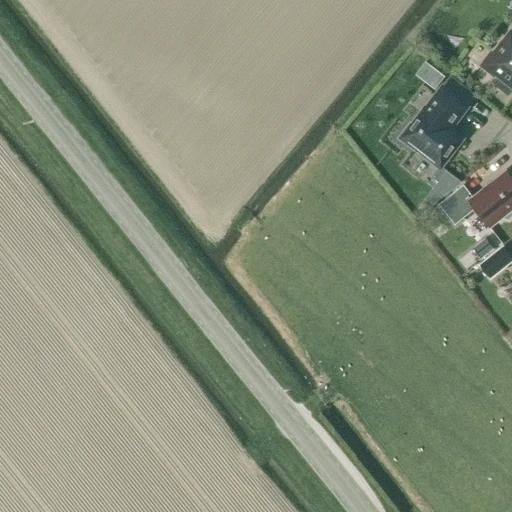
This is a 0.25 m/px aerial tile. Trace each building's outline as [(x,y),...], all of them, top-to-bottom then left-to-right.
[(491,52),(480,67),(494,78),(495,76),(511,89),(511,28),(510,32),(492,54),(491,52)] [(425,62),(416,75),(435,89),(444,77),(425,62)] [(425,111),(424,111),(413,125),(410,123),(397,138),(413,151),(416,148),(440,166),(461,139),(448,130),(466,108),(442,89),(425,111)] [(440,180),(452,190),(461,182),(446,171),(440,180)] [(511,179),(506,172),(472,199),(462,186),(439,205),(455,225),(475,209),(490,228),(502,218),(508,219),(511,215),(511,179)] [(479,266),(490,279),(511,262),(511,257),(504,247),(479,266)]
